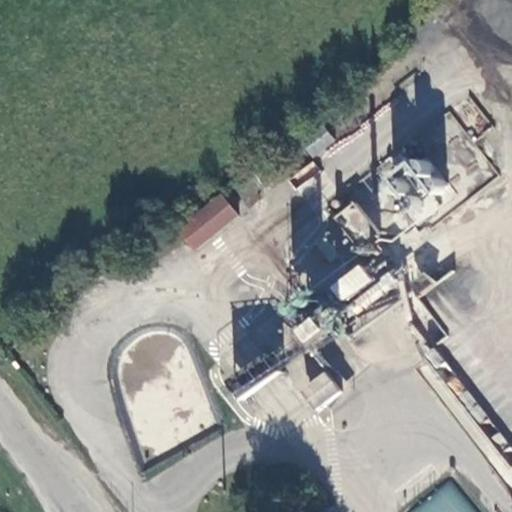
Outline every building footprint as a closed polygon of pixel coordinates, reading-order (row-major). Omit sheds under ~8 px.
[(470,95),(328,208),(340,217),(361,202),(384,232),(393,234),(413,235),(422,224),(432,231),(502,178),(476,143),(495,128),(470,95)] [(336,137),(324,123),(304,140),(315,154),(336,137)] [(242,221),(227,200),(182,232),(198,253),(242,221)] [(361,202),(340,217),(344,223),(326,236),(346,258),(361,245),(363,249),(384,232),(361,202)] [(374,287),(385,298),(404,281),(418,270),(413,263),(400,274),(397,270),(374,287)] [(344,302),(362,289),(352,276),(335,288),(344,302)] [(374,287),(341,312),(351,324),(385,298),(374,287)] [(325,303),(317,292),(293,310),(301,321),(325,303)] [(343,326),(335,315),(275,361),(272,355),(236,386),(250,404),(288,375),(285,371),(343,326)] [(511,438),(439,345),(431,350),(511,451),(511,438)] [(350,391),(338,376),(313,394),(325,410),(350,391)] [(475,511),(448,481),(412,511),(475,511)]
